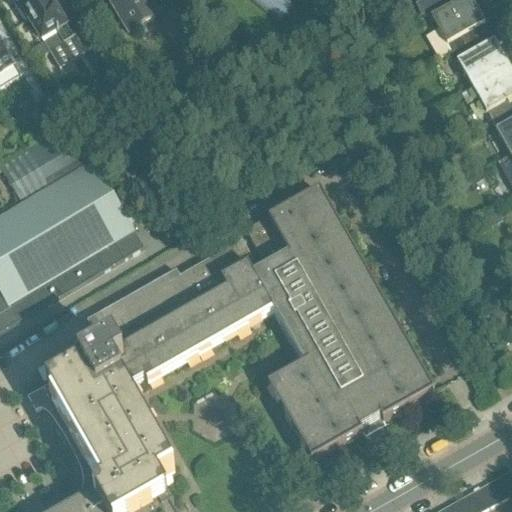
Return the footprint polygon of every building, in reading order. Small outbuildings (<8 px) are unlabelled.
[(46,0),(26,0),(14,8),(26,27),(30,25),(49,56),(73,41),(75,40),(86,58),(95,52),(96,51),(85,33),(81,36),(69,15),(60,21),(46,0)] [(106,0),(128,36),(158,17),(172,40),(182,34),(194,27),(177,0),(176,0),(165,7),(156,12),(148,0),(106,0)] [(420,16),(441,4),(438,0),(412,0),(411,1),(420,16)] [(482,25),(469,2),(434,22),(454,57),(508,26),(501,14),(482,25)] [(511,38),(511,33),(508,26),(454,57),(473,90),(508,70),(496,48),(511,38)] [(0,93),(21,80),(11,64),(9,65),(0,49),(0,93)] [(95,52),(86,58),(95,73),(97,76),(108,69),(96,51),(95,52)] [(511,76),(508,70),(473,90),(461,97),(467,109),(479,102),(492,125),(511,113),(511,76)] [(64,116),(52,96),(39,104),(51,124),(64,116)] [(511,113),(492,125),(511,159),(511,158),(511,113)] [(0,338),(145,253),(113,199),(70,129),(1,171),(24,209),(0,223),(0,338)] [(36,415),(37,416),(43,413),(50,419),(61,432),(70,447),(77,464),(81,481),(82,498),(81,502),(78,506),(75,509),(70,511),(171,511),(175,510),(169,500),(169,501),(159,484),(175,475),(128,395),(133,392),(145,385),(149,390),(275,318),(305,371),(269,391),(313,468),(364,438),(362,435),(373,429),(369,423),(379,417),(384,427),(436,397),(321,196),(271,224),(269,222),(246,235),(268,273),(261,277),(243,246),(168,289),(165,283),(89,327),(105,355),(80,369),(82,373),(48,393),(49,394),(33,403),(39,414),(36,415)] [(500,481),(510,500),(511,499),(511,478),(510,475),(500,481)] [(510,500),(500,481),(489,487),(500,506),(510,500)] [(500,506),(489,487),(479,493),(489,511),(500,506)] [(468,499),(475,511),(489,511),(479,493),(468,499)] [(458,505),(462,511),(475,511),(468,499),(458,505)]
